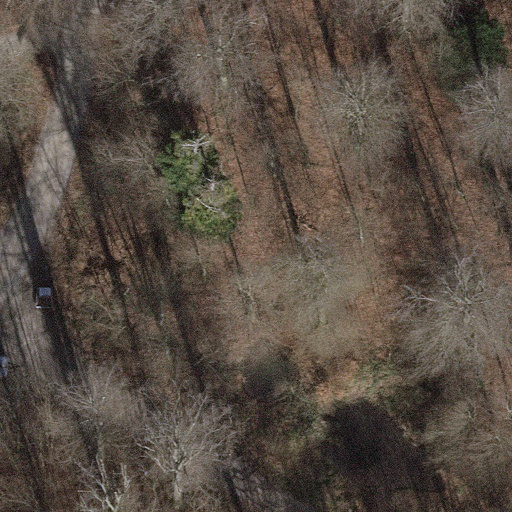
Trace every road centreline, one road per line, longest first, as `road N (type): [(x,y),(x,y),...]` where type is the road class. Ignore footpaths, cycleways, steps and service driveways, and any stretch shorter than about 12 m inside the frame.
road 1 (track): [(0,334),(300,511)]
road 2 (track): [(0,277),(61,160),(93,0)]
